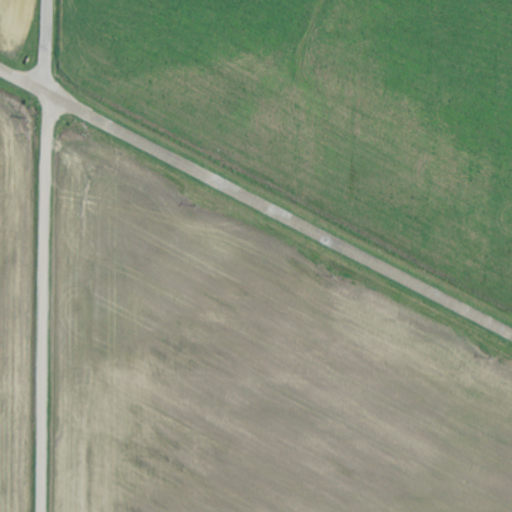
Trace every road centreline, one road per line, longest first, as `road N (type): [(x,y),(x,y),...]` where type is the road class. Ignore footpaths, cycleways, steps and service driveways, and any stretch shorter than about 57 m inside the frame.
road 1 (residential): [(511,350),(0,69)]
road 2 (residential): [(34,511),(47,0)]
